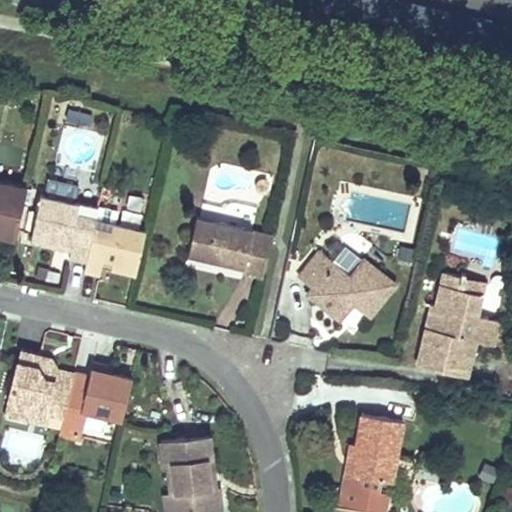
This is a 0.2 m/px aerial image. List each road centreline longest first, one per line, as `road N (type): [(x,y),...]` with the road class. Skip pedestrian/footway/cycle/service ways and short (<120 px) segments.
road 1 (primary): [(511,105),(71,0)]
road 2 (unclassified): [(276,511),(270,449),(245,395),(213,366),(178,342),(0,298)]
